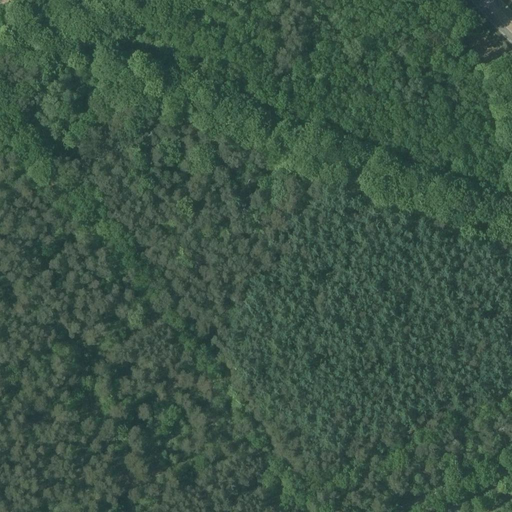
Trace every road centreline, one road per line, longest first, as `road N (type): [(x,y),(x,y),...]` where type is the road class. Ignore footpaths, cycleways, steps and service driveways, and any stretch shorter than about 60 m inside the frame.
road 1 (track): [(511,233),(0,34)]
road 2 (track): [(0,117),(306,511)]
